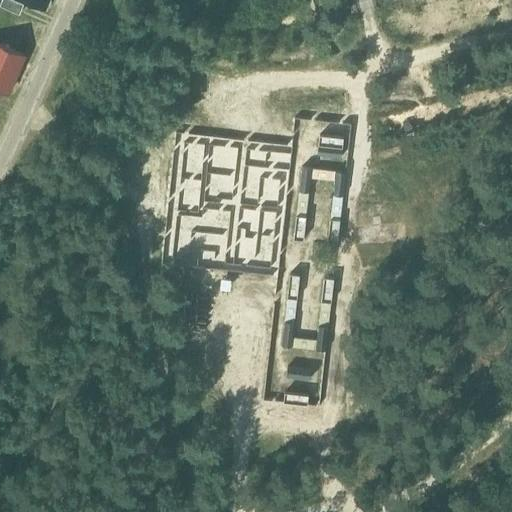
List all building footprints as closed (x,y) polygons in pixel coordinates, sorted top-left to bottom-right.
[(6,0),(0,0),(0,8),(17,16),(21,6),(6,0)] [(14,0),(42,11),(46,0),(14,0)] [(0,47),(0,91),(7,95),(23,57),(0,47)] [(346,153),(346,129),(319,129),(319,152),(346,153)] [(216,148),(216,135),(193,135),(193,148),(216,148)] [(160,167),(159,207),(188,208),(188,194),(206,195),(206,187),(222,187),(223,154),(192,153),(191,169),(160,167)] [(379,158),(382,171),(405,165),(402,153),(379,158)] [(309,156),(309,166),(350,167),(350,157),(309,156)] [(208,194),(208,201),(191,202),(191,212),(222,211),(222,194),(208,194)] [(203,254),(204,215),(160,214),(160,246),(178,247),(178,259),(195,259),(195,254),(203,254)] [(216,286),(216,275),(193,276),(194,286),(216,286)] [(277,279),(277,296),(304,296),(304,280),(277,279)] [(185,303),(228,303),(228,292),(186,292),(185,303)] [(321,348),(329,348),(328,295),(310,295),(310,301),(290,301),(290,316),(279,316),(279,378),(309,377),(309,381),(325,381),(325,366),(309,366),(309,355),(321,355),(321,348)] [(185,325),(211,326),(211,352),(204,352),(203,374),(208,374),(207,403),(209,403),(209,415),(229,415),(231,316),(186,315),(185,325)]
